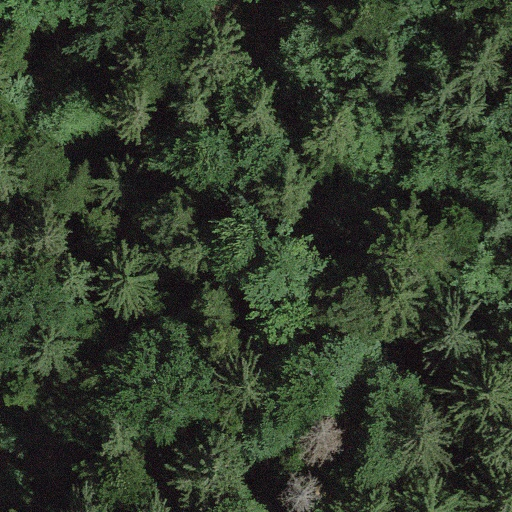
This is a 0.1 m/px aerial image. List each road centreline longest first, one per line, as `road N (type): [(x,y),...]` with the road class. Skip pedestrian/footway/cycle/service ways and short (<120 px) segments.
road 1 (track): [(247,0),(324,272),(345,418),(341,511)]
road 2 (track): [(461,511),(345,418)]
